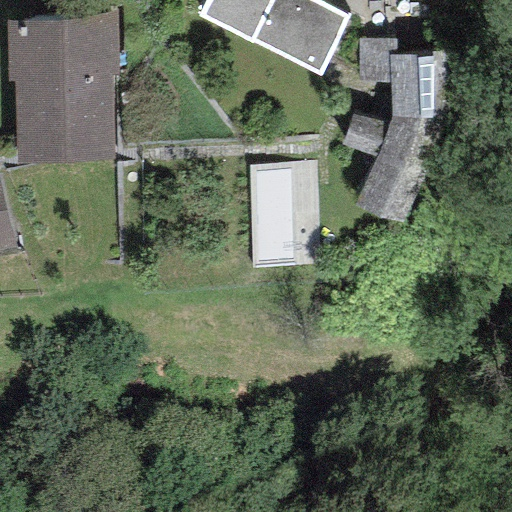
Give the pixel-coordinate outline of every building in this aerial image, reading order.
[(348,6),(336,0),(209,0),(321,59),(348,6)] [(118,5),(9,6),(10,63),(16,63),(16,145),(112,145),(112,64),(119,64),(118,5)] [(395,29),(358,31),(359,68),(389,67),(390,97),(452,94),(450,36),(395,38),(395,29)] [(410,208),(452,94),(390,97),(386,110),(353,103),(342,131),(376,145),(356,189),(410,208)] [(316,161),(251,162),(253,262),(312,261),(312,223),(317,223),(316,161)] [(0,248),(19,245),(0,167),(0,248)]
